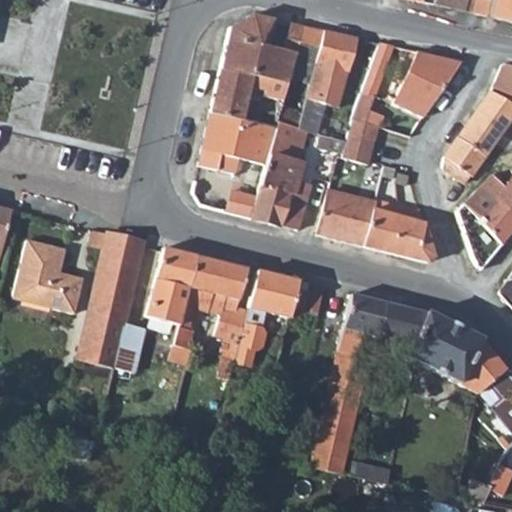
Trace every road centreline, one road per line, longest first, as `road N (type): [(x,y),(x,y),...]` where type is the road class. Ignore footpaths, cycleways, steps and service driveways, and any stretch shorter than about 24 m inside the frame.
road 1 (unclassified): [(459,302),(141,214)]
road 2 (residential): [(459,302),(423,160),(486,42)]
road 3 (unclassified): [(196,0),(141,214)]
road 4 (tertiary): [(486,42),(284,0)]
road 5 (unclassified): [(141,214),(0,179)]
